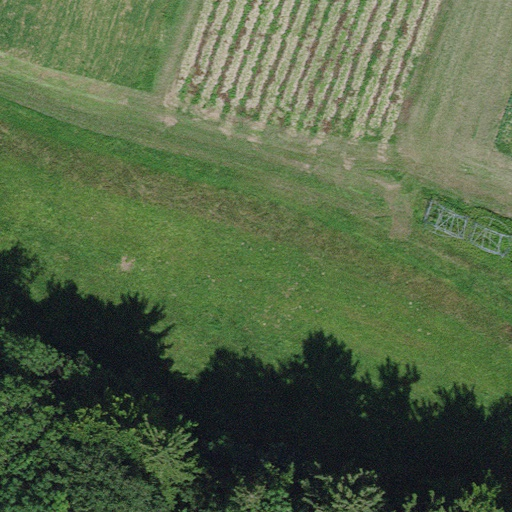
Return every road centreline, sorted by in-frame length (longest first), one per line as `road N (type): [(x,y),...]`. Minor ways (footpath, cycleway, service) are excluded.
road 1 (track): [(511,310),(482,281),(0,93)]
road 2 (track): [(0,367),(351,511)]
